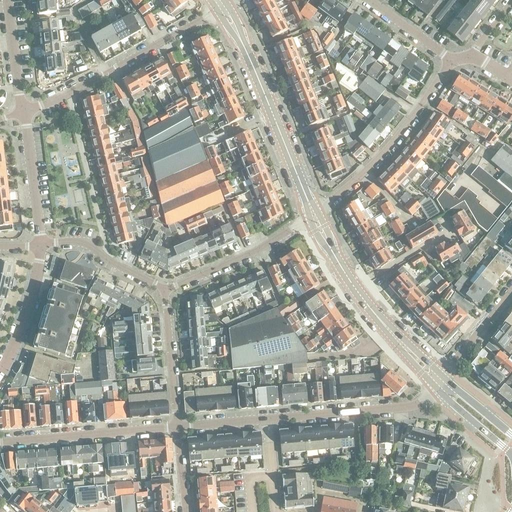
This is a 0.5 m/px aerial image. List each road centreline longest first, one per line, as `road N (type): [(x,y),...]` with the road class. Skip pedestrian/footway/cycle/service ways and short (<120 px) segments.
road 1 (secondary): [(314,216),(221,7)]
road 2 (residential): [(221,7),(23,112)]
road 3 (residential): [(314,216),(401,135),(452,60)]
road 4 (secondary): [(436,380),(360,294),(314,216)]
road 5 (residential): [(269,419),(413,405),(436,380)]
road 6 (residential): [(0,440),(177,427)]
road 7 (residential): [(165,290),(314,216)]
road 8 (residential): [(165,290),(177,427)]
road 9 (residential): [(41,244),(88,245),(165,290)]
road 10 (residential): [(0,373),(24,321),(41,244)]
road 11 (residential): [(41,244),(23,112)]
